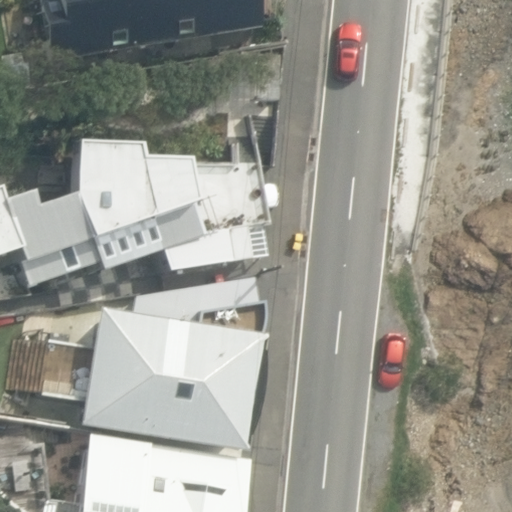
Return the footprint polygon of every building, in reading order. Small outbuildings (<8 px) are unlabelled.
[(44,0),(48,28),(109,22),(107,0),(44,0)] [(281,45),(278,12),(209,11),(218,59),(281,45)] [(269,105),(272,59),(248,57),(245,103),(269,105)] [(0,256),(5,255),(16,290),(84,265),(88,275),(151,253),(158,276),(241,262),(236,230),(262,226),(252,165),(128,157),(129,148),(57,144),(58,199),(25,209),(20,192),(0,198),(0,256)] [(68,427),(230,452),(256,303),(247,308),(245,283),(138,296),(134,317),(87,309),(68,427)] [(232,511),(240,462),(79,438),(67,511),(232,511)]
